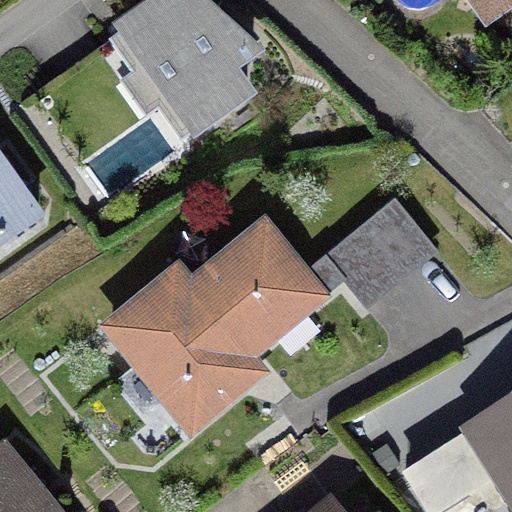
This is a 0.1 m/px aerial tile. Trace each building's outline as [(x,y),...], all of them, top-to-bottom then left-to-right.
[(172,0),(166,0),(119,34),(192,135),(243,98),(225,73),(249,56),(201,13),(188,23),(172,0)] [(511,1),(511,0),(473,0),(488,20),(511,1)] [(0,242),(34,219),(0,171),(0,242)] [(240,360),(253,350),(314,299),(312,298),(335,279),(359,307),(428,250),(391,204),(298,280),(260,233),(186,294),(173,278),(107,332),(187,429),(253,375),(240,360)] [(511,511),(511,402),(462,434),(511,511)] [(43,511),(0,458),(0,511),(43,511)]
